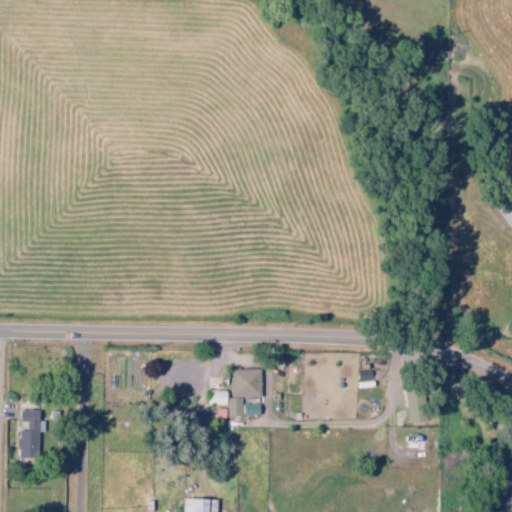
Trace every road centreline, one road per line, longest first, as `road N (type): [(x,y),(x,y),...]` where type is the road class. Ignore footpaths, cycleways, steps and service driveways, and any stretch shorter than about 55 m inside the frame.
road 1 (tertiary): [(0,332),(389,339),(511,383)]
road 2 (residential): [(87,334),(83,511)]
